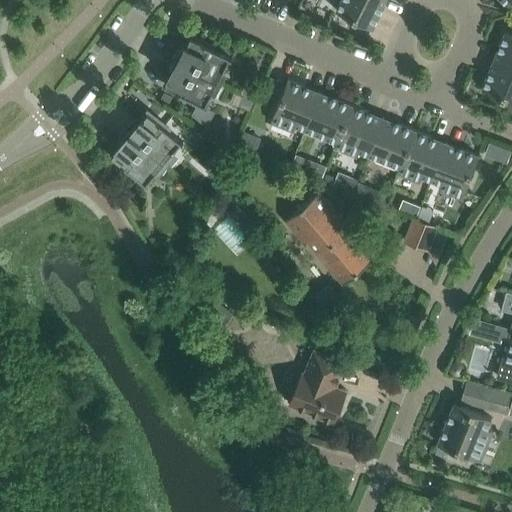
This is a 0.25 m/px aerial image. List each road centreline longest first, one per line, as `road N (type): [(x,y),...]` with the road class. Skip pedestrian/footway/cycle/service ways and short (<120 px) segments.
road 1 (residential): [(366,511),(456,297),(511,208)]
road 2 (residential): [(389,80),(191,0)]
road 3 (secondary): [(79,511),(0,363)]
road 4 (residential): [(44,126),(85,88),(149,0)]
